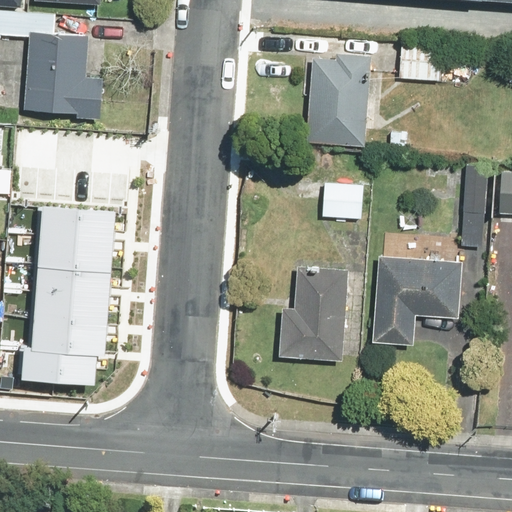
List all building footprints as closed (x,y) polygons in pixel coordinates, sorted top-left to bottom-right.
[(99,0),(30,0),(30,6),(99,8),(99,0)] [(55,13),(0,10),(0,42),(23,44),(19,118),(104,123),(106,83),(88,82),(90,38),(54,37),(55,13)] [(400,49),(398,78),(444,82),(446,52),(400,49)] [(305,61),(299,151),(360,155),(365,65),(305,61)] [(408,163),(405,192),(441,195),(443,166),(408,163)] [(491,165),(466,164),(462,248),(487,249),(491,165)] [(511,175),(491,174),(488,222),(511,223),(511,175)] [(362,190),(320,187),(318,221),(360,224),(362,190)] [(37,337),(28,336),(25,370),(93,377),(96,345),(109,346),(121,216),(49,209),(37,337)] [(461,261),(375,256),(369,345),(411,348),(413,321),(457,324),(461,261)] [(274,309),(270,367),(342,371),(348,276),(290,272),(288,310),(274,309)]
